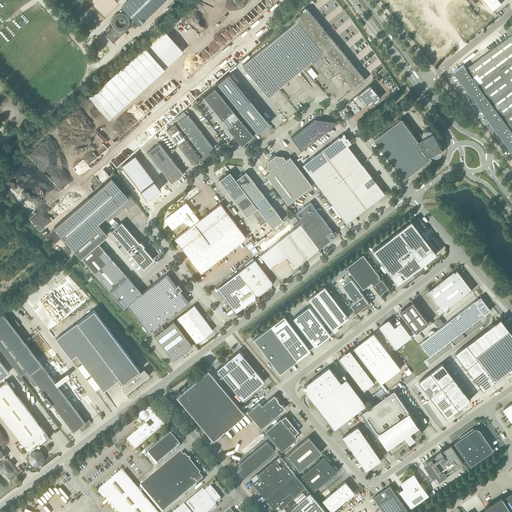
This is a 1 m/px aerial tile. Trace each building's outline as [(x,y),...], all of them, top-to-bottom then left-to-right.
[(164,0),(128,0),(122,7),(139,25),(164,0)] [(502,3),(498,0),(497,0),(490,6),(493,10),(502,3)] [(303,11),(295,18),(296,18),(297,19),(298,20),(323,51),(312,60),(327,79),(338,70),(350,85),(353,89),(354,89),(366,79),(360,73),(362,72),(357,66),(355,67),(329,35),(331,33),(327,29),(325,30),(307,8),(306,9),(305,7),(302,9),(303,11)] [(128,23),(128,21),(127,20),(127,18),(126,17),(125,16),(123,15),(121,14),(119,14),(117,14),(116,14),(115,15),(113,16),(112,17),(111,19),(110,20),(110,22),(110,24),(110,26),(111,28),(112,29),(113,30),(115,31),(117,32),(119,32),(120,32),(122,32),(124,31),(125,30),(126,28),(127,27),(128,25),(128,23)] [(298,20),(242,65),(268,96),(283,115),(314,91),(298,72),(312,60),(323,51),(298,20)] [(511,23),(505,29),(510,36),(505,39),(466,68),(463,65),(453,72),(456,75),(492,124),(491,124),(497,133),(499,132),(511,150),(511,23)] [(183,51),(183,50),(163,28),(89,95),(109,118),(183,51)] [(127,35),(125,32),(114,42),(117,45),(127,35)] [(228,73),(216,83),(251,125),(257,133),(262,129),(261,128),(263,126),(264,127),(269,123),(263,115),(228,73)] [(367,106),(372,101),(374,103),(380,98),(370,85),(369,85),(358,95),(367,106)] [(208,104),(209,103),(222,118),(221,119),(227,126),(241,144),(245,141),(246,142),(254,136),(238,116),(214,87),(203,97),(208,104)] [(166,129),(192,162),(198,157),(201,161),(211,153),(208,150),(213,146),(187,112),(166,129)] [(301,150),(334,124),(332,120),(329,117),(326,120),(320,119),(318,116),(291,137),(301,150)] [(423,137),(418,140),(401,118),(374,139),(404,179),(432,158),(428,154),(431,152),(431,153),(432,154),(433,155),(434,155),(435,155),(436,155),(437,155),(438,155),(439,155),(440,154),(441,153),(441,152),(442,152),(442,151),(442,150),(442,149),(442,148),(442,147),(441,147),(434,132),(433,131),(433,130),(432,130),(431,130),(430,129),(429,129),(428,129),(427,129),(426,129),(425,130),(424,130),(424,131),(423,132),(423,133),(423,134),(422,134),(422,135),(423,136),(423,137)] [(324,193),(362,164),(348,145),(351,142),(347,137),(347,136),(346,134),(345,134),(344,133),(342,134),(342,135),(340,136),(339,136),(302,164),(324,193)] [(178,179),(180,177),(179,176),(183,174),(178,166),(159,142),(155,146),(147,152),(166,176),(171,183),(177,178),(178,179)] [(135,155),(121,166),(147,199),(161,189),(135,155)] [(270,172),(266,175),(288,204),(301,194),(303,192),(307,189),(312,185),(290,157),(286,160),(283,156),(275,155),(268,161),(267,168),(270,172)] [(362,164),(324,193),(346,222),(384,194),(385,193),(384,193),(374,180),(373,181),(371,177),(372,177),(372,176),(362,164)] [(239,174),(230,173),(244,191),(256,207),(272,227),(282,219),(245,170),(240,175),(239,174)] [(234,199),(235,199),(234,198),(244,191),(230,173),(229,171),(226,172),(224,172),(224,174),(221,176),(218,178),(234,199)] [(55,226),(54,227),(89,267),(93,272),(124,307),(127,305),(144,326),(147,330),(148,332),(149,333),(153,330),(161,324),(189,302),(180,290),(182,289),(178,284),(177,285),(176,286),(175,285),(167,273),(142,293),(134,284),(132,282),(98,243),(98,242),(108,234),(98,223),(116,207),(128,196),(125,193),(121,189),(120,187),(116,182),(112,177),(111,178),(61,221),(55,226)] [(235,199),(234,199),(246,215),(256,207),(244,191),(234,198),(235,199)] [(127,198),(133,205),(136,203),(130,196),(127,198)] [(133,205),(127,198),(124,201),(130,207),(133,205)] [(124,201),(122,203),(125,207),(127,210),(130,207),(124,201)] [(199,220),(186,202),(164,219),(172,229),(183,221),(183,222),(184,222),(185,223),(186,224),(187,224),(188,224),(189,224),(190,226),(174,238),(177,242),(190,259),(200,273),(246,238),(220,203),(199,220)] [(301,224),(319,248),(336,235),(337,235),(337,234),(337,233),(337,232),(336,231),(335,231),(334,231),(333,231),(310,202),(295,213),(302,223),(300,224),(301,224)] [(257,208),(246,216),(251,222),(262,215),(257,208)] [(112,212),(110,214),(107,215),(111,220),(113,218),(116,216),(112,212)] [(111,220),(107,215),(105,217),(103,219),(107,224),(109,222),(111,220)] [(262,215),(251,222),(256,229),(267,221),(262,215)] [(153,259),(143,247),(143,246),(140,242),(139,242),(121,222),(119,224),(115,220),(111,224),(115,228),(111,231),(143,268),(153,259)] [(412,220),(373,250),(398,283),(438,253),(412,220)] [(267,221),(256,229),(261,236),(272,228),(267,221)] [(319,249),(319,248),(301,224),(260,255),(270,268),(285,257),(293,268),(317,250),(318,249),(318,250),(319,250),(319,249)] [(347,266),(364,288),(372,281),(374,283),(373,284),(380,293),(389,286),(382,277),(381,278),(379,276),(380,275),(364,253),(347,266)] [(255,294),(258,295),(267,288),(269,288),(270,287),(270,286),(271,285),(272,281),(255,259),(254,260),(246,266),(238,272),(246,283),(255,294)] [(445,310),(473,289),(472,288),(472,289),(466,282),(467,281),(463,277),(458,270),(457,269),(455,271),(454,270),(454,271),(451,274),(450,273),(446,277),(443,280),(442,279),(442,280),(430,289),(429,290),(445,310)] [(218,287),(217,289),(224,298),(225,299),(233,292),(246,283),(238,272),(218,287)] [(351,279),(343,285),(355,301),(359,306),(362,304),(364,306),(369,302),(369,301),(368,301),(366,297),(363,294),(351,279)] [(244,306),(245,306),(245,305),(255,298),(255,294),(246,283),(233,292),(244,306)] [(308,298),(332,330),(334,332),(335,331),(339,329),(337,326),(338,325),(348,317),(324,286),(316,292),(308,298)] [(233,292),(225,299),(235,312),(244,306),(233,292)] [(429,336),(420,343),(430,356),(485,314),(491,310),(481,296),(475,301),(435,332),(434,330),(431,330),(429,332),(428,335),(429,336)] [(401,310),(400,310),(416,332),(429,322),(413,301),(413,302),(401,311),(401,310)] [(213,329),(194,305),(177,318),(196,342),(213,329)] [(330,334),(309,306),(293,318),(315,346),(330,334)] [(94,309),(56,338),(70,358),(71,358),(76,355),(103,390),(117,380),(121,386),(122,387),(123,387),(124,388),(126,388),(127,388),(128,388),(129,388),(131,387),(132,386),(132,385),(133,384),(133,383),(133,382),(133,381),(133,379),(133,378),(133,377),(139,372),(138,371),(139,370),(94,309)] [(3,312),(0,314),(0,347),(20,374),(23,372),(34,386),(37,384),(46,395),(42,397),(48,406),(52,403),(73,431),(79,427),(81,430),(82,430),(90,424),(91,423),(91,422),(83,412),(82,411),(81,409),(78,412),(77,410),(69,400),(66,396),(3,312)] [(270,325),(296,359),(309,349),(283,315),(270,325)] [(455,352),(484,389),(508,370),(511,367),(511,331),(501,317),(455,352)] [(389,320),(380,327),(396,347),(412,335),(401,322),(395,327),(393,324),(389,320)] [(192,346),(173,321),(154,335),(173,360),(192,346)] [(279,373),(296,360),(270,326),(254,339),(279,373)] [(353,347),(381,383),(401,367),(373,332),(353,347)] [(340,359),(364,390),(375,381),(350,349),(349,349),(350,350),(340,359)] [(264,381),(239,350),(216,369),(242,400),(264,381)] [(0,378),(9,372),(0,360),(0,378)] [(443,362),(419,380),(447,417),(471,399),(443,362)] [(306,385),(304,385),(303,385),(303,386),(302,386),(302,387),(303,388),(304,388),(306,389),(306,391),(334,428),(366,403),(346,377),(341,381),(329,365),(308,381),(307,382),(306,385)] [(244,414),(208,371),(176,397),(213,440),(244,414)] [(5,380),(0,383),(0,414),(27,451),(29,450),(30,452),(29,453),(28,459),(32,463),(37,464),(42,460),(42,455),(39,450),(37,450),(38,446),(36,444),(47,435),(5,380)] [(419,426),(410,412),(395,390),(363,412),(378,433),(388,448),(392,453),(409,441),(410,442),(416,438),(415,437),(423,431),(419,426)] [(261,427),(284,408),(280,402),(280,403),(277,400),(277,399),(277,400),(278,400),(273,394),(261,405),(259,402),(247,411),(261,427)] [(511,402),(503,408),(507,414),(505,414),(509,419),(510,418),(511,421),(511,422),(511,423),(511,402)] [(164,428),(149,410),(144,415),(143,415),(142,415),(141,415),(140,415),(140,416),(139,416),(139,417),(139,418),(138,418),(138,419),(138,420),(139,421),(139,422),(140,423),(141,423),(141,424),(142,424),(143,424),(144,424),(145,426),(126,442),(135,452),(164,428)] [(298,431),(285,415),(281,418),(265,431),(281,450),(297,437),(294,434),(298,431)] [(358,425),(343,436),(348,443),(354,451),(369,441),(358,425)] [(460,438),(455,442),(471,465),(471,466),(494,450),(490,443),(491,442),(482,429),(481,430),(480,428),(476,428),(473,429),(472,428),(473,428),(473,427),(472,428),(467,432),(461,436),(459,437),(460,437),(460,438)] [(180,446),(170,435),(147,454),(157,466),(180,446)] [(321,452),(309,436),(287,454),(299,470),(321,452)] [(238,472),(241,473),(244,476),(275,450),(266,440),(239,462),(241,466),(238,469),(238,470),(238,472)] [(381,459),(369,441),(354,451),(366,469),(381,459)] [(437,453),(438,454),(437,454),(434,457),(433,457),(433,458),(432,458),(424,464),(437,482),(446,476),(446,475),(450,473),(451,472),(455,470),(455,469),(459,466),(459,467),(460,466),(463,463),(464,463),(464,462),(461,459),(461,458),(460,458),(458,454),(457,454),(455,450),(454,449),(452,445),(451,445),(447,448),(446,448),(442,451),(441,450),(437,453)] [(151,501),(192,466),(189,462),(190,462),(188,460),(187,460),(184,457),(183,458),(180,454),(140,488),(151,501)] [(253,483),(250,485),(252,487),(251,490),(255,490),(258,495),(261,493),(265,498),(294,473),(279,456),(257,474),(251,479),(254,482),(253,483)] [(327,462),(328,461),(324,456),(301,476),(314,491),(329,478),(329,479),(330,479),(329,478),(337,472),(330,463),(329,464),(327,462)] [(192,466),(151,501),(160,511),(165,511),(177,503),(202,481),(199,476),(200,475),(192,466)] [(154,511),(122,473),(98,492),(114,511),(154,511)] [(294,473),(265,498),(268,501),(266,503),(267,505),(267,508),(270,509),(271,510),(278,504),(280,503),(280,502),(283,505),(286,503),(290,508),(309,491),(305,486),(294,473)] [(403,494),(400,490),(412,507),(430,495),(421,482),(419,483),(416,479),(418,478),(414,473),(401,482),(407,491),(403,494)] [(321,500),(331,511),(354,492),(344,481),(321,500)] [(377,503),(383,511),(403,511),(407,510),(390,485),(382,490),(382,491),(373,496),(376,500),(375,500),(377,503)] [(178,509),(175,511),(209,511),(216,507),(214,505),(220,500),(209,487),(208,489),(206,486),(202,490),(178,509)] [(326,511),(309,491),(290,508),(293,511),(326,511)] [(511,511),(511,491),(503,497),(502,496),(485,507),(487,510),(488,511),(511,511)]
